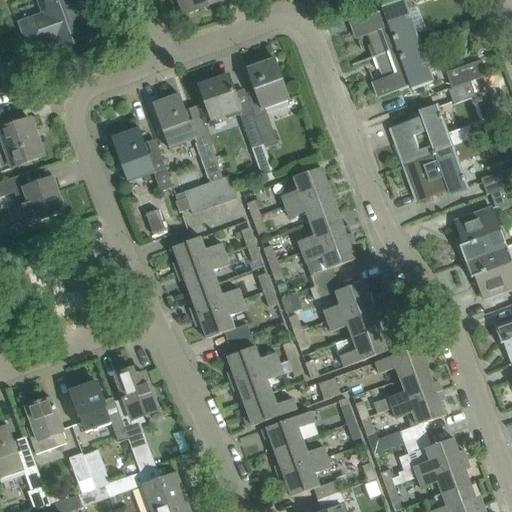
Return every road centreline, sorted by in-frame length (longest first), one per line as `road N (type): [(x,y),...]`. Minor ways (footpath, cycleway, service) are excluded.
road 1 (residential): [(160,61),(276,18),(304,25),(374,207),(447,321),(511,488)]
road 2 (residential): [(153,314),(113,231),(75,109),(93,85),(160,61)]
road 3 (residential): [(246,511),(153,314)]
road 4 (residential): [(0,370),(153,314)]
